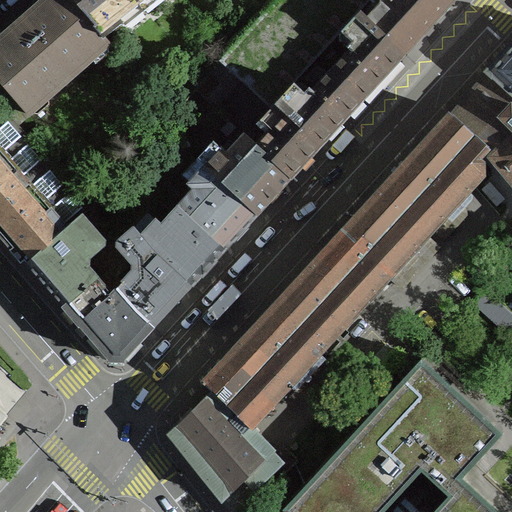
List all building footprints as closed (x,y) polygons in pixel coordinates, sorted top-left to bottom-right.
[(101,40),(66,0),(45,0),(24,19),(0,39),(0,85),(19,107),(18,108),(26,117),(107,46),(101,40)] [(66,0),(101,40),(119,25),(116,21),(144,0),(66,0)] [(276,0),(218,64),(231,76),(268,111),(272,106),(315,60),(357,14),(364,21),(403,56),(413,45),(454,0),(276,0)] [(372,89),(403,56),(364,21),(357,14),(315,60),(360,102),(372,89)] [(511,47),(453,113),(450,117),(485,152),(511,130),(511,47)] [(360,102),(315,60),(272,106),(318,148),(327,138),(360,102)] [(193,91),(206,103),(231,76),(218,64),(193,91)] [(318,148),(272,106),(268,111),(257,122),(268,132),(254,148),(288,180),(301,166),(318,148)] [(348,223),(339,233),(387,278),(399,289),(437,249),(425,237),(480,177),(480,165),(476,162),(485,152),(450,117),(448,115),(384,185),(348,223)] [(0,236),(11,249),(7,252),(18,265),(22,262),(25,265),(79,217),(87,211),(7,118),(0,123),(0,236)] [(511,130),(485,152),(492,158),(490,159),(511,184),(511,130)] [(203,168),(255,216),(264,205),(288,180),(254,148),(242,137),(225,155),(220,150),(203,168)] [(193,191),(176,209),(222,252),(232,240),(255,216),(203,168),(187,185),(193,191)] [(197,278),(222,252),(176,209),(159,228),(153,223),(139,238),(189,287),(197,278)] [(79,217),(25,265),(35,277),(59,304),(58,305),(61,309),(95,279),(85,268),(86,259),(101,247),(101,243),(79,217)] [(115,290),(151,328),(161,317),(189,287),(139,238),(132,230),(116,244),(115,248),(131,265),(130,273),(115,290)] [(289,385),(387,278),(339,233),(267,311),(212,370),(200,384),(210,393),(249,428),(287,386),(289,388),(290,386),(289,385)] [(95,279),(61,309),(73,322),(107,361),(107,364),(121,364),(121,361),(135,345),(151,328),(115,290),(109,296),(95,279)] [(497,304),(511,317),(511,294),(509,291),(497,304)] [(484,293),(476,301),(511,334),(511,317),(497,304),(484,293)] [(281,511),(494,511),(460,479),(500,435),(419,360),(286,504),(269,488),(262,494),(281,511)]
